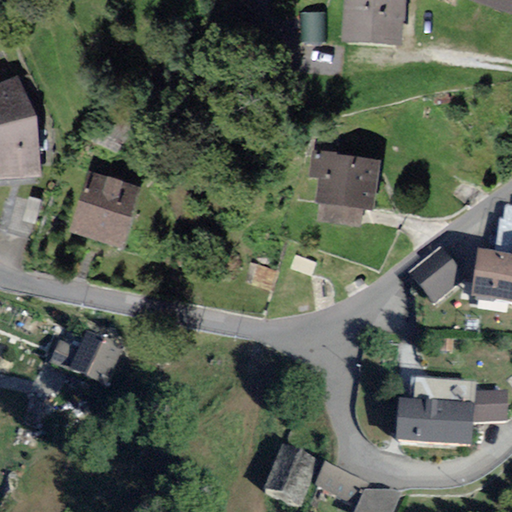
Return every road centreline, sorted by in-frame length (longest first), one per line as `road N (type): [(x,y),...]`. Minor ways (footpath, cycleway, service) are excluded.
road 1 (residential): [(326,343),(0,274)]
road 2 (residential): [(511,441),(451,475),(383,471),(357,452),(344,424),(326,343)]
road 3 (residential): [(326,343),(387,287),(511,198)]
